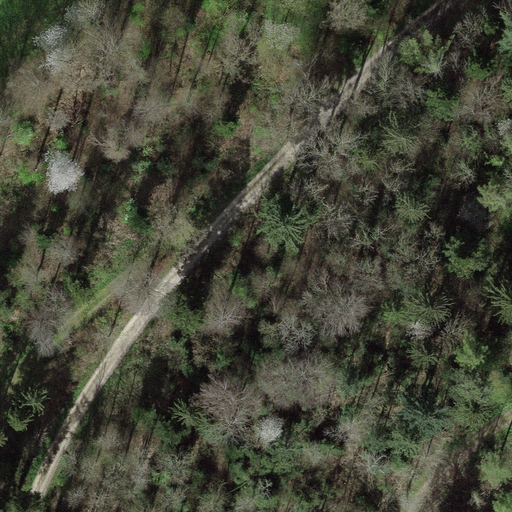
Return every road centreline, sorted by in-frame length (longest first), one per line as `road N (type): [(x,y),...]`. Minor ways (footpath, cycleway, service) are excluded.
road 1 (track): [(30,511),(100,371),(234,203),(350,87),(453,0)]
road 2 (track): [(234,203),(137,264),(0,391)]
road 3 (track): [(511,410),(451,456),(409,511)]
